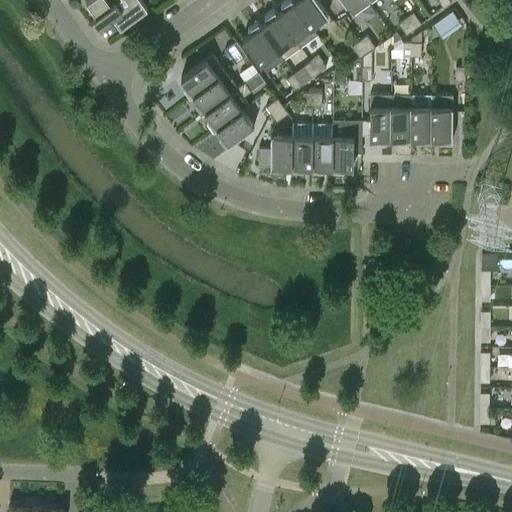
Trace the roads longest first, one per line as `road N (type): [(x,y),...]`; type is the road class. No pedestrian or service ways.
road 1 (residential): [(454,177),(412,177),(363,213),(249,204),(169,163),(105,77)]
road 2 (secondary): [(278,428),(193,396),(98,335),(0,252)]
road 3 (secondary): [(511,484),(278,428)]
road 4 (residential): [(105,77),(214,0)]
